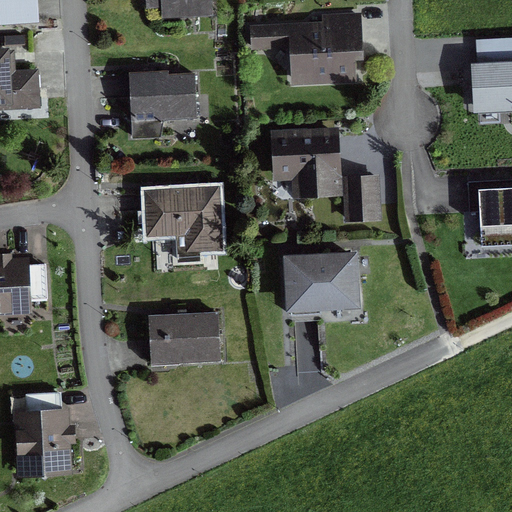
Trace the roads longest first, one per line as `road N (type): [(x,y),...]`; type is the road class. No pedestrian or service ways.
road 1 (residential): [(135,489),(447,344)]
road 2 (residential): [(135,489),(99,391),(83,208)]
road 3 (residential): [(83,208),(73,0)]
